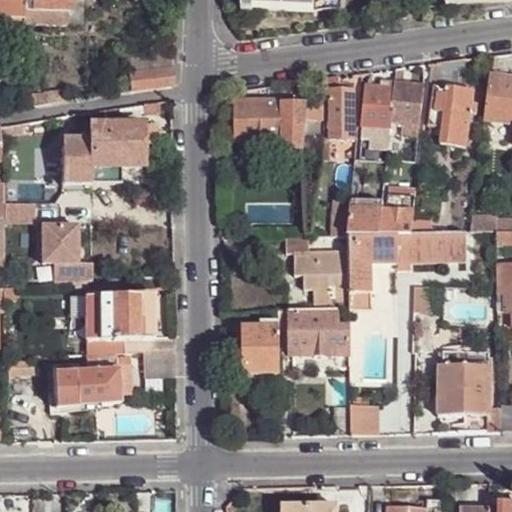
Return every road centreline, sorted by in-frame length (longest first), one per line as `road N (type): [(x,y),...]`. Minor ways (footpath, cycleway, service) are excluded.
road 1 (residential): [(193,93),(198,466)]
road 2 (residential): [(511,30),(229,66),(193,93)]
road 3 (residential): [(198,466),(511,458)]
road 4 (residential): [(0,469),(198,466)]
road 5 (residential): [(193,93),(0,122)]
